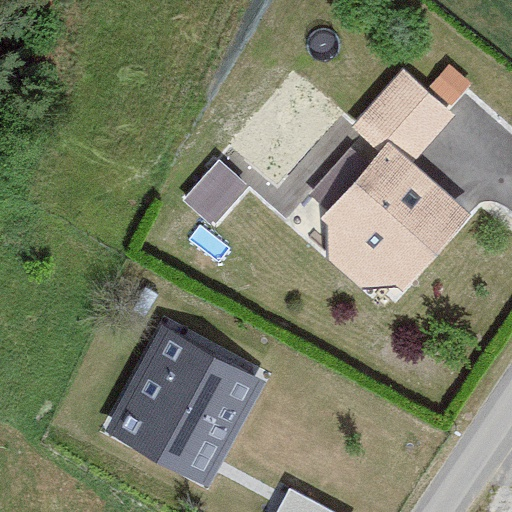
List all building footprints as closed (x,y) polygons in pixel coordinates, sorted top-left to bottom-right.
[(346,120),(314,167),(341,185),(372,138),(346,120)] [(309,223),(393,299),(469,215),(385,139),(309,223)] [(220,222),(254,180),(220,153),(186,194),(220,222)] [(265,379),(165,324),(106,431),(206,485),(265,379)] [(357,511),(288,479),(272,511),(357,511)]
